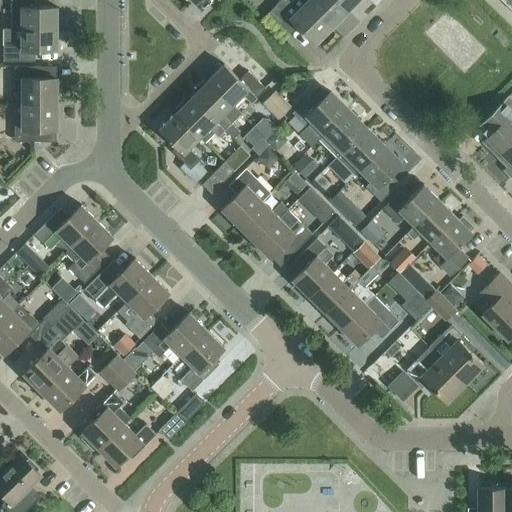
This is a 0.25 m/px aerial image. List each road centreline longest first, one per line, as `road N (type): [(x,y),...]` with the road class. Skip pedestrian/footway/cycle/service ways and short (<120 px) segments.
road 1 (residential): [(511,232),(357,78),(357,57),(410,0)]
road 2 (residential): [(291,361),(105,174)]
road 3 (residential): [(511,439),(381,442),(291,361)]
road 4 (residential): [(291,361),(159,494),(151,511)]
road 5 (residential): [(109,111),(135,116),(204,45),(160,0)]
road 6 (residential): [(118,511),(0,392)]
road 7 (residential): [(0,239),(58,179),(105,174)]
